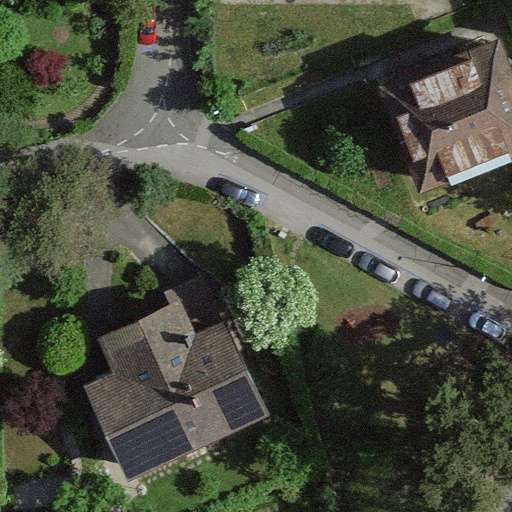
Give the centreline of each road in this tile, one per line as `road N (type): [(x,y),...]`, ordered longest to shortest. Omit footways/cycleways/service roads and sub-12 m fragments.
road 1 (residential): [(511,318),(167,131)]
road 2 (residential): [(167,131),(0,148)]
road 3 (residential): [(169,0),(167,131)]
